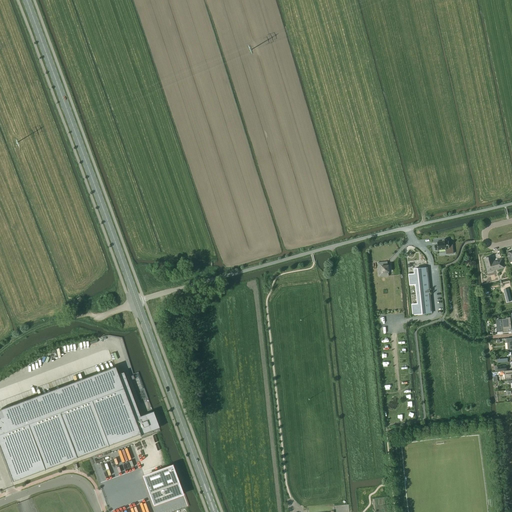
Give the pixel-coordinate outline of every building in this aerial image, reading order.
[(438,245),(435,245),(435,251),(445,250),(446,254),(454,254),(453,245),(449,245),(448,241),(447,241),(447,240),(442,240),(442,241),(437,242),(438,245)] [(488,271),(504,267),(502,260),(493,262),(492,257),(485,259),(488,271)] [(378,263),(379,277),(389,276),(387,262),(378,263)] [(432,313),(428,267),(414,269),(414,274),(408,274),(409,286),(415,285),(417,303),(411,304),(412,315),(432,313)] [(502,319),(496,320),(497,327),(496,327),(497,332),(503,331),(503,332),(508,332),(508,328),(511,328),(510,317),(506,318),(506,319),(502,319)] [(115,367),(0,409),(0,447),(13,481),(140,434),(140,435),(159,428),(153,411),(140,416),(123,372),(118,374),(115,367)] [(173,466),(145,476),(155,504),(183,494),(173,466)]
